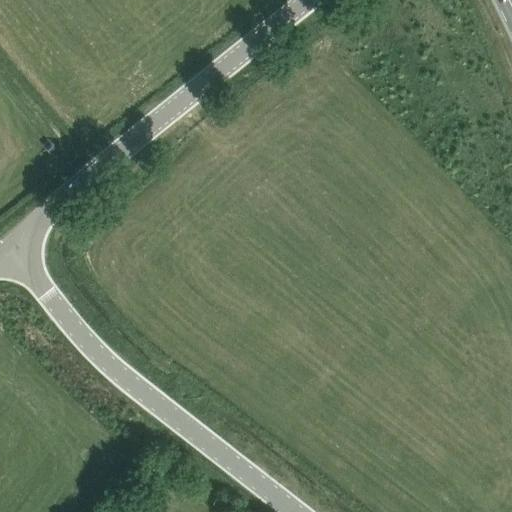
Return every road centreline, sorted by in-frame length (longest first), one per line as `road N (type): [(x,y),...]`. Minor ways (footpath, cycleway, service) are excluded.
road 1 (unclassified): [(297,511),(89,341),(15,242)]
road 2 (unclassified): [(309,0),(15,242)]
